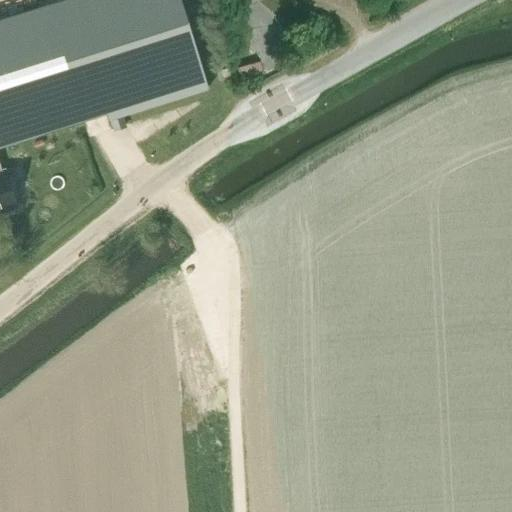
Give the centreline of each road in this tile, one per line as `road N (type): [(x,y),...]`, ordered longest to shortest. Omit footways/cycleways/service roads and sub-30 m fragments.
road 1 (tertiary): [(0,307),(263,108),(462,0)]
road 2 (track): [(240,511),(230,262),(208,225),(162,178)]
